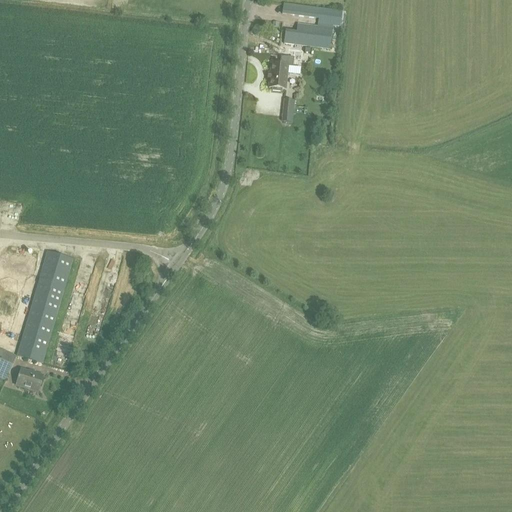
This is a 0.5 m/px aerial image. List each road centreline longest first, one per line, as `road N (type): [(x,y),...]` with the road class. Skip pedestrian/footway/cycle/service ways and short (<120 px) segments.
road 1 (unclassified): [(5,511),(176,263)]
road 2 (unclassified): [(176,263),(213,214),(228,174),(249,0)]
road 3 (unclassified): [(176,263),(132,247),(0,234)]
